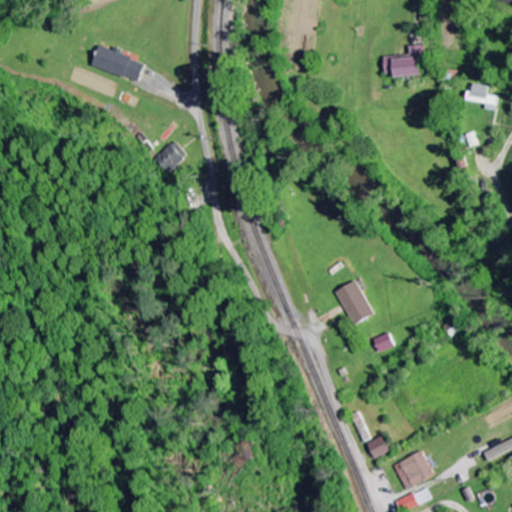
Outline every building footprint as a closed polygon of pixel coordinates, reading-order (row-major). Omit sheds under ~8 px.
[(428,76),(425,46),(411,47),(412,57),(387,59),(389,76),(398,75),(399,79),(428,76)] [(94,69),(142,82),(147,62),(100,49),(94,69)] [(487,105),(487,111),(497,112),(499,97),(489,96),(490,87),(472,84),(470,103),(487,105)] [(190,158),(177,142),(155,160),(168,176),(190,158)] [(377,315),(358,283),(338,294),(357,327),(377,315)] [(397,348),(392,335),(377,340),(382,354),(397,348)] [(378,461),(394,453),(386,438),(370,445),(378,461)] [(408,491),(437,477),(424,452),(396,467),(408,491)] [(399,502),(403,511),(409,511),(429,504),(424,492),(399,502)]
